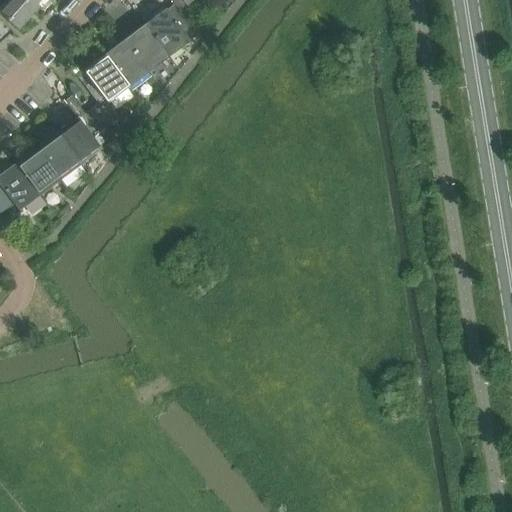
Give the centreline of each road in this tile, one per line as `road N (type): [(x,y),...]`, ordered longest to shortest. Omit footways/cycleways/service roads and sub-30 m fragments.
road 1 (tertiary): [(511,283),(466,0)]
road 2 (residential): [(0,105),(95,0)]
